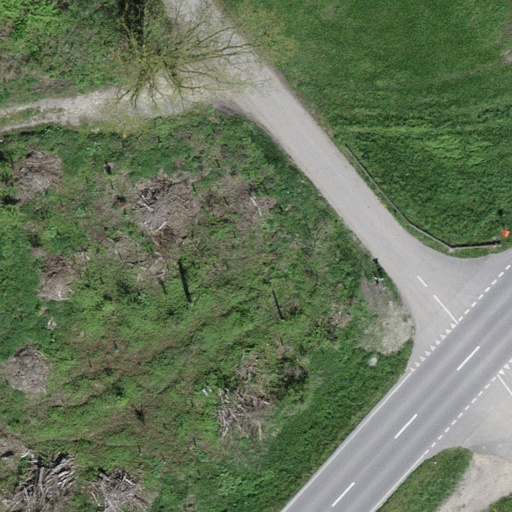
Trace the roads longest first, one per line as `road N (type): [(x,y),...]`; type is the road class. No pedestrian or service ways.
road 1 (track): [(194,0),(481,346)]
road 2 (secondary): [(481,346),(330,511)]
road 3 (track): [(16,0),(74,73),(0,164)]
